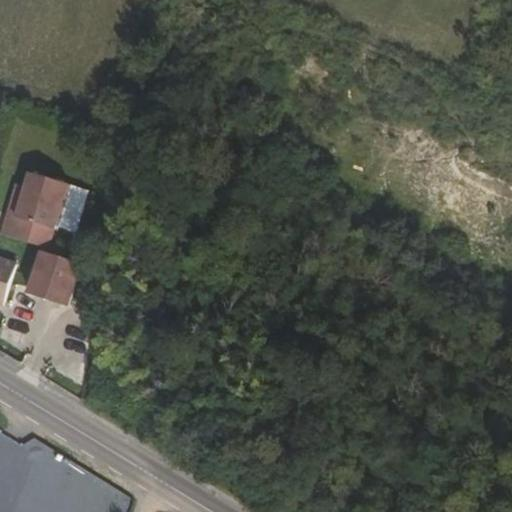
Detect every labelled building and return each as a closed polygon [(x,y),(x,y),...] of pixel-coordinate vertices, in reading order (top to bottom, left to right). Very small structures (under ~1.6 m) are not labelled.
[(14,233),(53,244),(70,184),(31,173),(27,187),(14,233)] [(14,233),(27,187),(16,185),(4,230),(14,233)] [(2,236),(12,239),(14,233),(4,230),(2,236)] [(51,250),(53,244),(14,233),(12,239),(51,250)] [(31,294),(70,305),(82,265),(45,253),(31,294)] [(0,258),(0,304),(6,306),(20,265),(0,258)]
